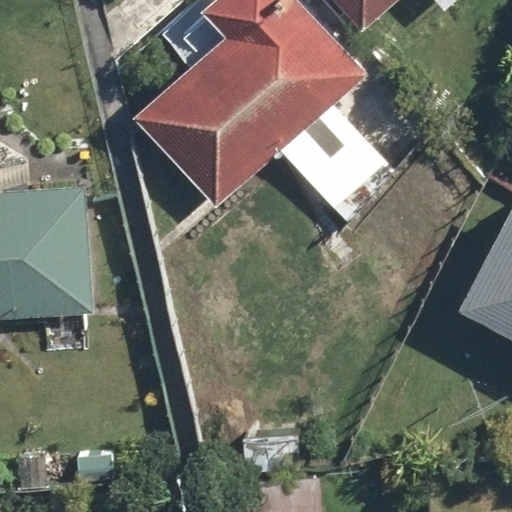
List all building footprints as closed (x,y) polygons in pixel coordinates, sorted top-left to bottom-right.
[(216,0),(237,23),(142,104),(223,196),(287,140),(353,217),(434,125),(324,0),(216,0)] [(353,0),(370,19),(392,0),(353,0)] [(0,308),(101,301),(92,171),(0,177),(0,308)] [(511,209),(468,292),(511,315),(511,209)] [(245,474),(247,511),(328,511),(326,469),(245,474)]
